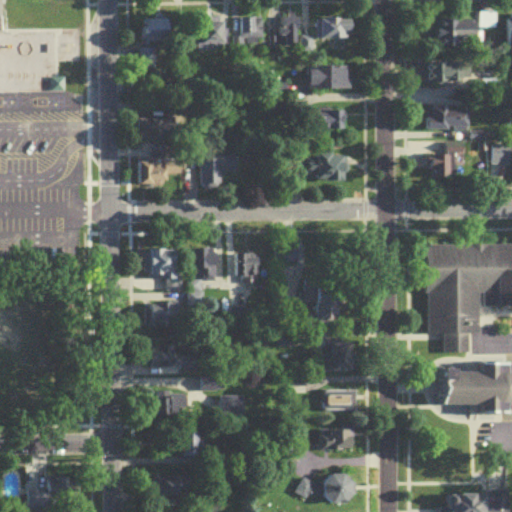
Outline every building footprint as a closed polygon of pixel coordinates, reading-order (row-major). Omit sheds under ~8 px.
[(236,21),(236,49),(260,49),(260,21),(236,21)] [(279,21),(279,51),(297,51),(297,21),(279,21)] [(223,44),(223,22),(204,22),(204,44),(223,44)] [(351,42),(351,23),(314,23),(314,42),(351,42)] [(437,24),(437,47),(476,48),(477,24),(437,24)] [(511,24),(503,25),(503,51),(511,51),(511,24)] [(140,45),(166,51),(171,35),(144,28),(140,45)] [(426,87),(469,86),(468,64),(426,65),(426,87)] [(349,70),(305,70),(305,93),(349,93),(349,70)] [(466,113),(423,112),(423,134),(465,135),(466,113)] [(344,134),(344,114),(316,114),(316,134),(344,134)] [(136,143),(173,143),(173,122),(136,122),(136,143)] [(440,161),(423,160),(423,181),(452,181),(452,158),(463,159),(463,147),(440,147),(440,161)] [(487,150),(487,170),(504,170),(504,150),(487,150)] [(345,157),(303,157),(303,186),(345,186),(345,157)] [(220,189),(220,176),(236,176),(236,159),(198,159),(198,189),(220,189)] [(137,164),(137,190),(166,190),(166,179),(179,179),(179,164),(137,164)] [(511,249),(424,249),(424,339),(441,339),(441,358),(466,358),(466,338),(476,338),(476,311),(511,311),(511,249)] [(198,285),(213,285),(214,253),(186,252),(185,311),(198,311),(198,285)] [(162,296),(178,296),(178,253),(148,253),(148,281),(162,281),(162,296)] [(255,287),(255,258),(228,258),(228,287),(255,287)] [(300,307),(312,307),(312,327),(338,327),(338,287),(300,287),(300,307)] [(144,332),(176,332),(176,306),(144,306),(144,332)] [(349,346),(325,346),(325,358),(318,358),(318,377),(349,377),(349,346)] [(145,378),(177,378),(177,347),(145,347),(145,378)] [(511,418),(511,368),(482,369),(482,374),(433,375),(434,388),(443,388),(443,411),(493,410),(493,418),(511,418)] [(349,415),(349,396),(322,396),(322,415),(349,415)] [(151,422),(183,422),(183,397),(151,397),(151,422)] [(323,451),(349,452),(350,431),(324,429),(323,451)] [(181,437),(181,458),(196,458),(196,437),(181,437)] [(504,511),(504,470),(484,470),(485,498),(459,498),(459,511),(454,511),(504,511)] [(350,480),(322,480),(322,507),(350,507),(350,480)] [(155,501),(173,501),(173,481),(155,481),(155,501)] [(23,511),(70,511),(70,483),(37,483),(37,502),(23,502),(23,511)]
